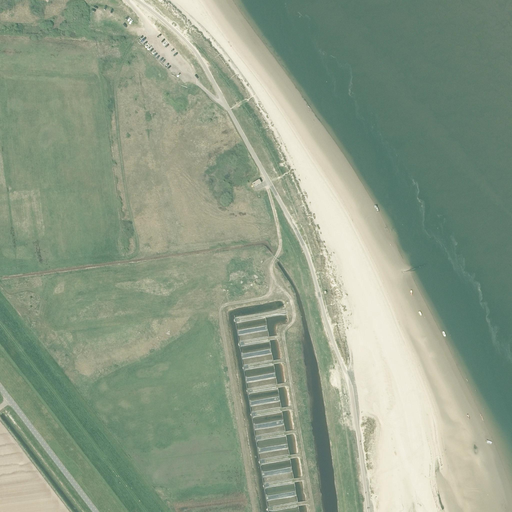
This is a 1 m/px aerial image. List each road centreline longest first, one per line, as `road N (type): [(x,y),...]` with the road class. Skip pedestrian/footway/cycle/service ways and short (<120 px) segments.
road 1 (unclassified): [(368,511),(350,388),(305,249),(192,48),(137,0)]
road 2 (track): [(146,24),(115,86),(137,245),(121,258)]
road 3 (unclassified): [(95,511),(0,387)]
